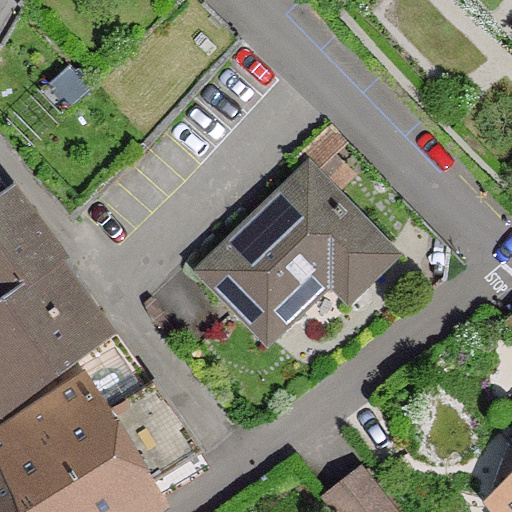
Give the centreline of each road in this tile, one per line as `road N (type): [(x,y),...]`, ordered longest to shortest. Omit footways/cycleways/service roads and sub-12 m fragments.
road 1 (residential): [(0,156),(247,474)]
road 2 (residential): [(507,254),(251,0)]
road 3 (residential): [(247,474),(507,254)]
